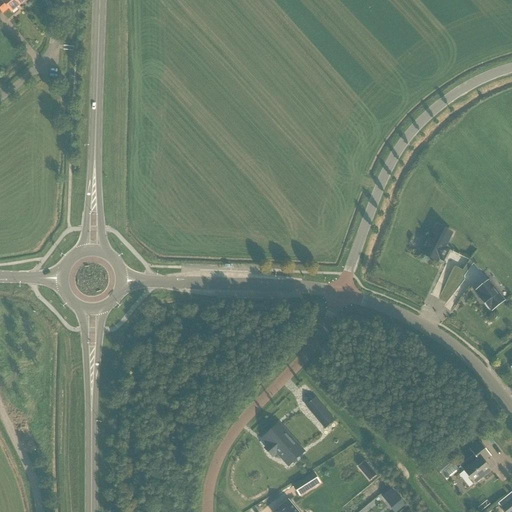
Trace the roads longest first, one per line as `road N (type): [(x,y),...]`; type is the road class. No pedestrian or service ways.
road 1 (tertiary): [(342,293),(405,137),(454,93),(511,67)]
road 2 (residential): [(207,511),(228,441),(319,338),(342,293)]
road 3 (tertiary): [(342,293),(121,280)]
road 4 (tertiary): [(511,407),(441,336),(342,293)]
road 5 (primary): [(95,150),(100,0)]
